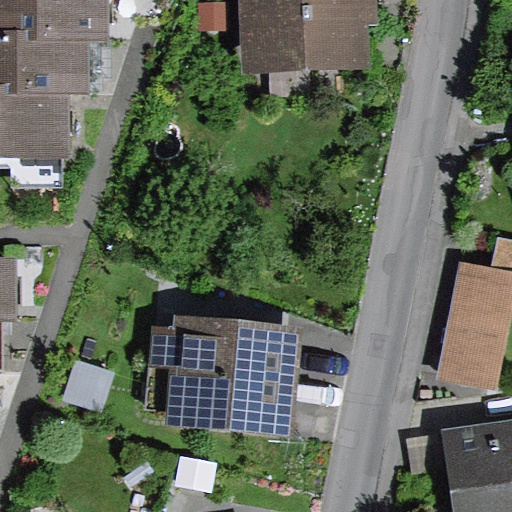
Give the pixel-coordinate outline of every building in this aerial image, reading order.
[(0,0),(0,39),(81,40),(102,40),(102,0),(0,0)] [(364,0),(258,0),(261,58),(349,55),(348,18),(365,17),(364,0)] [(0,93),(63,94),(81,94),(81,40),(0,39),(0,93)] [(0,93),(0,159),(62,160),(63,94),(0,93)] [(0,265),(0,320),(9,320),(9,265),(0,265)] [(462,271),(442,378),(488,386),(509,280),(462,271)] [(277,422),(284,344),(156,333),(149,411),(277,422)] [(511,511),(511,432),(448,441),(458,511),(511,511)]
